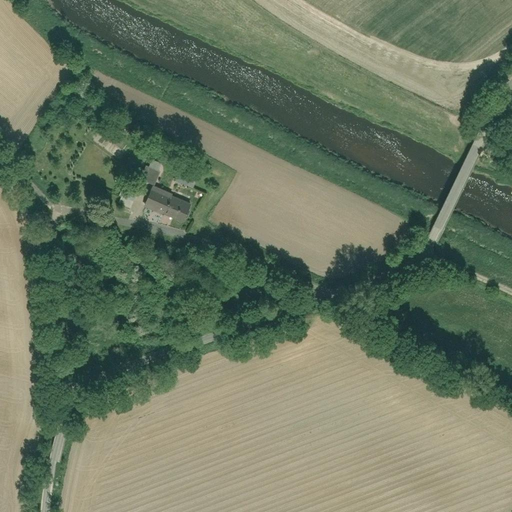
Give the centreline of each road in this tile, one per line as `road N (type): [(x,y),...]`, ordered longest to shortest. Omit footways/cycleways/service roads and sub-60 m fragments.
road 1 (unclassified): [(449,216),(433,252),(358,291),(98,378),(74,403),(51,511)]
road 2 (track): [(48,198),(74,403)]
road 3 (residential): [(511,91),(449,216)]
